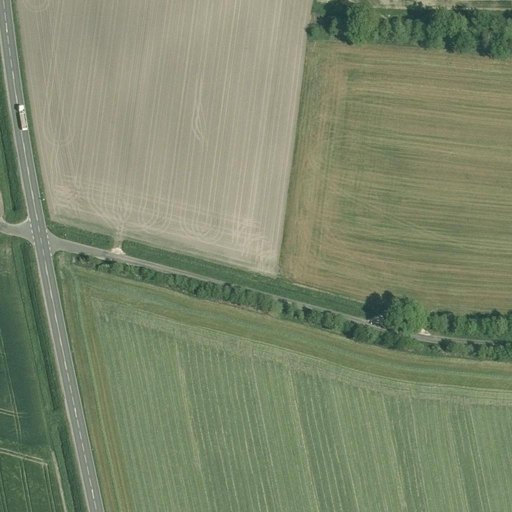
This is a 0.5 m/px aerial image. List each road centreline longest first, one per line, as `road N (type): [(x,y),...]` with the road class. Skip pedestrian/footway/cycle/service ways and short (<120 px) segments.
road 1 (unclassified): [(511,346),(400,333),(40,237)]
road 2 (secondary): [(40,237),(96,511)]
road 3 (secondary): [(3,0),(40,237)]
